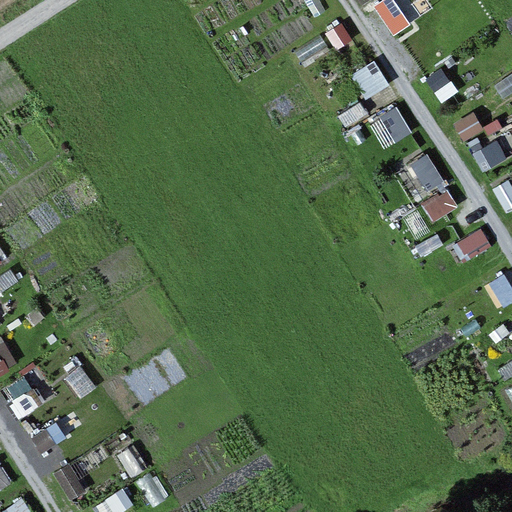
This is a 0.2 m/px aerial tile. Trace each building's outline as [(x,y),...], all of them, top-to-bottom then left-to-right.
[(420,72),(444,58),(434,40),(410,54),(420,72)] [(376,58),(352,73),(368,98),(392,83),(376,58)] [(444,100),(460,89),(449,72),(432,83),(444,100)] [(342,113),(349,124),(368,112),(361,101),(342,113)] [(398,141),(415,130),(398,103),(381,114),(398,141)] [(455,120),(465,139),(486,127),(476,109),(455,120)] [(486,171),(509,158),(498,137),(474,150),(486,171)] [(431,150),(414,159),(428,188),(445,180),(431,150)] [(511,180),(510,177),(495,186),(508,210),(511,208),(511,180)] [(435,219),(461,203),(449,186),(424,202),(435,219)] [(424,253),(442,243),(422,205),(404,214),(424,253)] [(456,241),(466,258),(494,243),(484,226),(456,241)] [(0,263),(8,258),(0,245),(0,263)] [(0,374),(21,362),(5,337),(0,339),(0,374)] [(80,395),(95,389),(86,367),(71,373),(80,395)] [(36,368),(1,390),(20,418),(54,396),(36,368)] [(43,452),(70,438),(59,418),(32,433),(43,452)] [(136,474),(149,466),(136,443),(122,451),(136,474)] [(72,461),(56,472),(74,499),(91,488),(72,461)] [(0,488),(13,481),(5,466),(0,468),(0,488)] [(129,488),(98,502),(103,511),(116,511),(136,503),(129,488)] [(15,511),(33,511),(25,497),(11,505),(15,511)]
